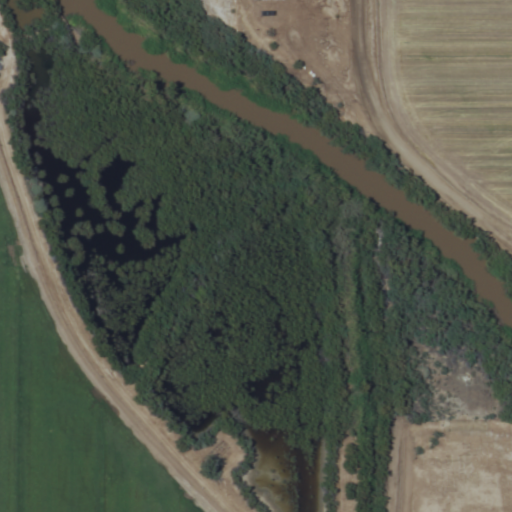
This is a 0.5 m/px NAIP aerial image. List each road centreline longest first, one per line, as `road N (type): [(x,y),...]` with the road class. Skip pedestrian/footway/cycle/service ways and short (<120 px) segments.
road 1 (track): [(511,235),(413,159),(382,119),(369,72),(366,0)]
road 2 (track): [(351,511),(338,231)]
